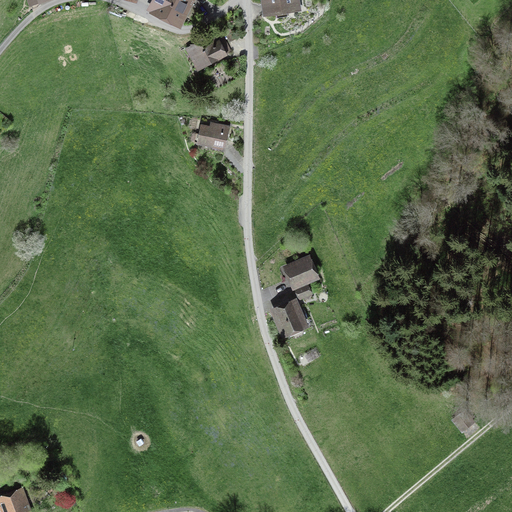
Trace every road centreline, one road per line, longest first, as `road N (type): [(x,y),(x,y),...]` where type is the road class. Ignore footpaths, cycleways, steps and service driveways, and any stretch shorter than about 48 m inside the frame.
road 1 (residential): [(350,511),(296,415),(262,322),(249,254),(246,0)]
road 2 (track): [(511,406),(385,511)]
road 3 (residential): [(236,0),(180,30),(112,0)]
